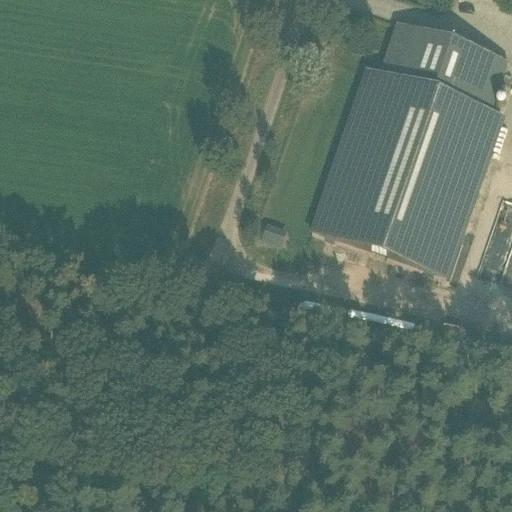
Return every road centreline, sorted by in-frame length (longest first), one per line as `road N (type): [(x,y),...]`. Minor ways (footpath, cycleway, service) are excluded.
road 1 (unclassified): [(206,313),(314,0)]
road 2 (track): [(511,336),(219,275)]
road 3 (track): [(247,511),(310,294)]
